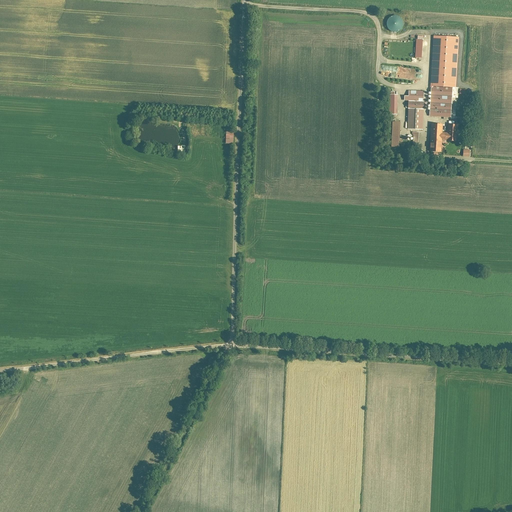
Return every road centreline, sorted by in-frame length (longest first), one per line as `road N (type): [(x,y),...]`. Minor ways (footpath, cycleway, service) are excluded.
road 1 (track): [(142,511),(231,346),(0,368)]
road 2 (residential): [(231,346),(249,0)]
road 3 (unclassified): [(511,365),(231,346)]
